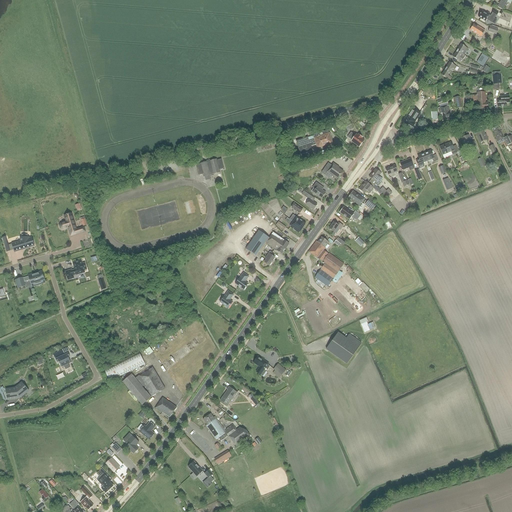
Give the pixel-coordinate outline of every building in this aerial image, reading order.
[(511,0),(501,0),(498,7),(503,10),(508,0),(511,0)] [(487,19),(492,22),(495,24),(497,19),(495,18),(496,15),(497,15),(499,12),(494,10),(492,12),(493,13),(491,17),(482,11),(479,17),(486,22),(487,19)] [(481,37),(485,31),(477,25),(477,26),(474,24),(470,30),(481,37)] [(498,29),(490,26),(488,32),(497,35),(498,29)] [(457,51),(462,54),(464,55),(467,52),(466,51),(468,49),(461,44),(457,51)] [(464,55),(462,54),(457,51),(453,57),(460,62),(461,59),(463,61),(466,56),(464,55)] [(480,58),(477,62),(484,66),(487,62),(480,58)] [(446,69),(451,72),(453,68),(455,69),(457,67),(450,62),(446,69)] [(449,75),(451,72),(446,69),(442,75),(449,79),(451,76),(449,75)] [(493,76),(493,84),(502,84),(501,75),(493,76)] [(480,108),(488,108),(488,102),(486,102),(486,92),(477,92),(477,94),(472,95),(473,101),(478,100),(478,107),(479,107),(480,108)] [(498,106),(507,106),(507,102),(510,102),(510,95),(501,96),(501,100),(498,100),(498,106)] [(444,119),(452,117),(449,105),(438,108),(440,114),(442,113),(444,119)] [(415,123),(421,114),(412,108),(403,122),(407,125),(407,124),(413,128),(416,124),(415,123)] [(344,125),(348,132),(354,128),(350,121),(344,125)] [(493,133),(497,141),(499,144),(505,141),(508,145),(511,142),(511,135),(508,137),(508,136),(505,137),(501,130),(500,131),(497,126),(492,128),(494,133),(493,133)] [(488,140),(486,136),(485,137),(483,131),(476,134),(480,143),(488,140)] [(308,138),(297,142),(301,155),(312,151),(311,146),(316,144),(318,149),(333,144),(329,134),(328,132),(323,133),(323,132),(318,134),(318,135),(314,136),(315,140),(309,142),(308,138)] [(362,144),(364,141),(362,139),(362,138),(358,135),(358,136),(356,135),(355,136),(351,133),(348,138),(352,141),(351,141),(359,147),(360,146),(361,146),(362,145),(362,144)] [(472,149),(477,147),(474,141),(471,142),(469,135),(461,138),(465,147),(470,145),(472,149)] [(453,155),(459,152),(456,145),(453,147),(451,142),(440,147),(443,155),(451,152),(453,155)] [(425,153),(428,161),(433,159),(434,163),(439,161),(436,155),(434,156),(431,151),(425,153)] [(423,163),(428,161),(425,153),(418,156),(420,161),(417,162),(420,168),(424,167),(423,163)] [(196,166),(199,176),(203,174),(204,177),(211,175),(211,176),(213,175),(213,174),(220,172),(220,170),(224,169),(221,159),(217,160),(200,164),(200,165),(196,166)] [(415,169),(414,166),(411,159),(401,163),(403,170),(409,168),(410,171),(415,169)] [(339,169),(333,164),(332,165),(328,163),(323,170),(328,173),(327,173),(333,177),(333,176),(339,180),(343,173),(339,170),(339,169)] [(388,175),(398,172),(395,165),(386,168),(388,175)] [(375,186),(376,185),(377,184),(379,186),(381,183),(380,182),(383,179),(379,176),(382,173),(376,169),(370,176),(372,178),(370,181),(375,185),(375,186)] [(402,173),(398,174),(402,183),(404,187),(409,185),(408,181),(405,177),(404,177),(402,173)] [(453,187),(449,177),(443,180),(447,190),(453,187)] [(375,185),(370,181),(368,183),(366,181),(359,189),(365,193),(367,191),(370,193),(374,188),(378,192),(380,189),(376,185),(375,186),(375,185)] [(317,182),(313,188),(314,188),(314,189),(313,189),(312,191),(314,193),(313,193),(322,199),(325,194),(322,191),(324,188),(317,182)] [(360,206),(364,199),(353,192),(349,198),(352,200),(352,202),(354,203),(356,203),(360,206)] [(309,200),(306,205),(314,210),(317,205),(309,200)] [(303,209),(294,203),(291,207),(300,214),(303,209)] [(355,211),(354,214),(344,207),(340,212),(344,215),(346,217),(347,217),(350,219),(351,217),(357,221),(358,219),(360,221),(363,217),(355,211)] [(76,229),(71,214),(65,216),(67,222),(61,223),(60,225),(61,228),(63,229),(69,228),(71,235),(85,231),(84,227),(76,229)] [(290,219),(303,229),(306,224),(294,215),(290,219)] [(300,234),(303,229),(290,219),(287,223),(291,226),(291,227),(300,234)] [(276,225),(284,231),(286,227),(279,222),(276,225)] [(337,233),(340,229),(341,230),(344,226),(339,223),(338,225),(334,222),(330,228),(334,232),(337,233)] [(282,255),(288,247),(289,245),(288,244),(274,234),(270,238),(259,231),(246,249),(259,258),(268,245),(282,255)] [(20,241),(12,243),(15,252),(35,245),(32,237),(29,237),(30,237),(20,237),(20,241)] [(323,261),(325,263),(315,278),(328,287),(334,279),(338,272),(344,264),(329,253),(329,254),(324,250),(326,248),(330,242),(322,237),(318,242),(317,241),(309,251),(323,262),(323,261)] [(359,237),(355,241),(361,246),(364,243),(359,237)] [(270,252),(265,259),(267,260),(265,263),(270,266),(275,259),(271,256),(272,254),(270,252)] [(72,270),(65,272),(68,280),(74,278),(73,275),(76,274),(77,275),(85,272),(84,270),(87,269),(85,263),(82,264),(81,260),(73,263),(75,270),(73,270),(72,270)] [(358,271),(351,265),(351,264),(346,270),(354,276),(356,274),(358,271)] [(41,272),(16,280),(18,288),(25,285),(24,282),(31,280),(33,286),(44,282),(41,272)] [(245,282),(249,277),(243,273),(236,284),(240,287),(240,288),(242,290),(243,289),(244,290),(248,284),(245,282)] [(230,300),(233,295),(228,291),(220,302),(225,306),(227,308),(228,307),(228,308),(233,302),(230,300)] [(367,322),(361,324),(365,333),(375,328),(373,322),(368,324),(367,322)] [(349,334),(346,338),(338,332),(326,350),(347,364),(362,343),(349,334)] [(57,358),(56,359),(57,362),(59,362),(62,367),(64,366),(66,369),(70,367),(68,364),(71,363),(69,357),(70,357),(68,353),(67,354),(57,358)] [(140,353),(105,370),(110,381),(145,364),(140,353)] [(261,375),(263,376),(268,369),(270,366),(268,365),(269,364),(258,356),(253,363),(260,367),(256,372),(261,375)] [(286,370),(278,364),(274,370),(282,376),(286,370)] [(153,369),(139,377),(139,376),(134,379),(131,375),(123,382),(142,405),(150,398),(141,388),(144,386),(151,397),(165,390),(153,369)] [(15,388),(7,390),(9,400),(16,398),(19,399),(28,391),(22,383),(15,388)] [(227,406),(237,393),(229,387),(227,389),(228,390),(220,401),(227,406)] [(155,409),(165,415),(165,416),(166,415),(170,418),(177,409),(163,398),(155,409)] [(233,424),(224,430),(215,416),(213,418),(211,414),(203,419),(207,425),(206,426),(215,440),(219,437),(221,441),(228,436),(227,435),(228,435),(236,446),(251,436),(246,430),(240,427),(237,430),(233,424)] [(282,431),(274,418),(271,420),(278,433),(282,431)] [(144,425),(139,432),(149,440),(155,434),(151,431),(155,427),(150,422),(146,427),(144,425)] [(139,448),(136,446),(139,442),(132,436),(126,443),(128,445),(126,447),(128,448),(127,449),(130,451),(134,454),(135,452),(136,452),(138,450),(137,450),(139,448)] [(116,443),(112,447),(118,453),(122,449),(116,443)] [(228,451),(214,459),(218,465),(232,456),(228,451)] [(112,458),(105,464),(114,473),(120,467),(112,458)] [(188,467),(194,474),(193,474),(193,476),(194,477),(195,477),(196,476),(196,477),(202,471),(194,462),(188,467)] [(211,476),(213,474),(209,469),(205,474),(208,478),(207,479),(211,483),(214,480),(211,476)] [(112,480),(105,472),(100,477),(97,480),(103,486),(101,487),(101,488),(106,493),(114,486),(110,482),(112,480)] [(87,496),(86,497),(85,498),(86,498),(80,503),(86,509),(86,508),(88,510),(93,506),(88,501),(93,496),(85,487),(81,490),(87,496)] [(77,508),(76,507),(79,504),(75,500),(70,505),(75,511),(74,511),(81,511),(80,511),(78,508),(77,508)]
